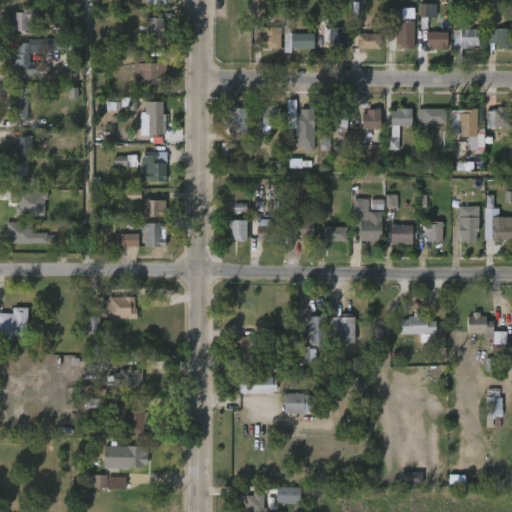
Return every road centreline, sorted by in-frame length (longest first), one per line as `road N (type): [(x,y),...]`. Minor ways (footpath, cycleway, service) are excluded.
road 1 (residential): [(0,271),(511,276)]
road 2 (tertiary): [(201,511),(202,0)]
road 3 (residential): [(202,80),(511,81)]
